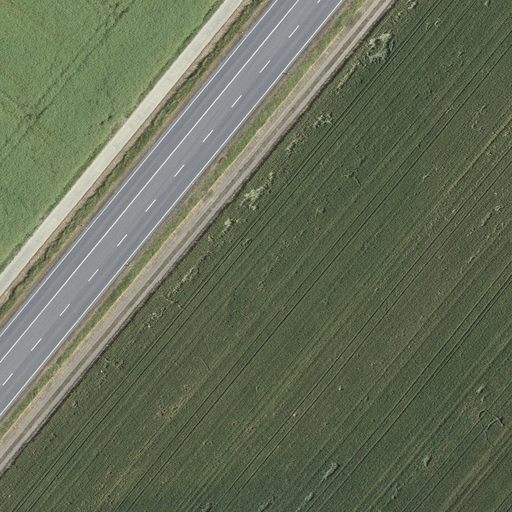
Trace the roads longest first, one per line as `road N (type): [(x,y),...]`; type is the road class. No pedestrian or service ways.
road 1 (track): [(0,463),(382,0)]
road 2 (primary): [(309,0),(0,376)]
road 3 (track): [(0,285),(234,0)]
